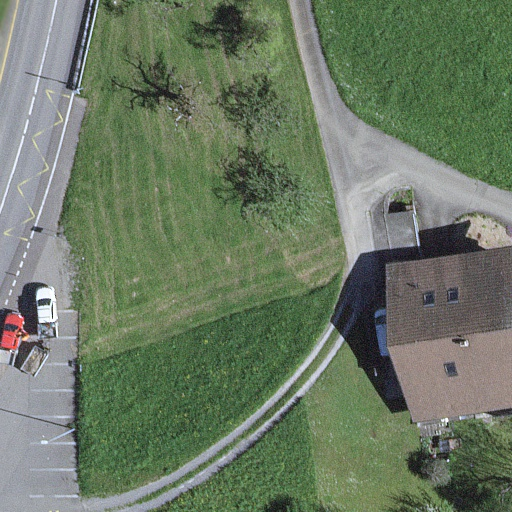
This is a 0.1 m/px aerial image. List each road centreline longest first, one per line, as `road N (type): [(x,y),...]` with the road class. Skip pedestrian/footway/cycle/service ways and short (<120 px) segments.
road 1 (track): [(98,511),(208,464),(306,372),(348,311)]
road 2 (secondary): [(0,196),(52,0)]
